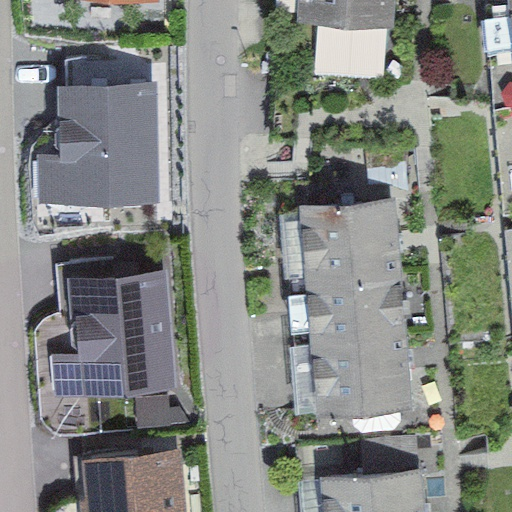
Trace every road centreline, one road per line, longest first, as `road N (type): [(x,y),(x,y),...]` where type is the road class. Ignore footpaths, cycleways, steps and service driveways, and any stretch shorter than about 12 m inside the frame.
road 1 (residential): [(216,0),(218,248),(239,511)]
road 2 (residential): [(7,511),(0,362)]
